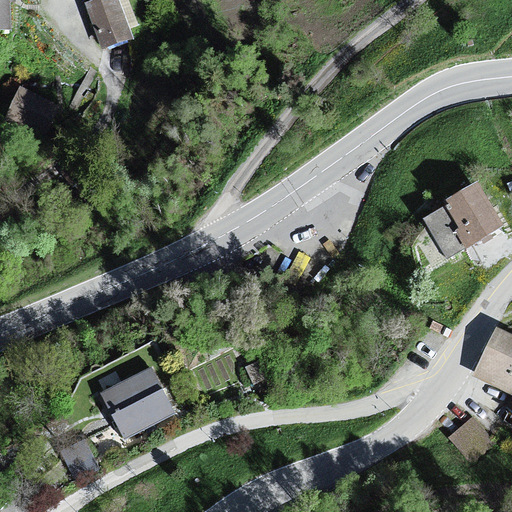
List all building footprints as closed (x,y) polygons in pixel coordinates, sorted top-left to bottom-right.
[(15,0),(0,0),(0,30),(15,31),(15,0)] [(117,0),(104,0),(88,5),(102,52),(131,43),(117,0)] [(57,104),(21,87),(6,117),(43,135),(57,104)] [(447,212),(430,222),(451,259),(505,227),(479,182),(442,204),(447,212)] [(511,394),(511,335),(499,329),(475,376),(511,394)] [(153,368),(101,394),(124,438),(176,412),(153,368)] [(495,449),(474,419),(449,437),(470,467),(495,449)]
